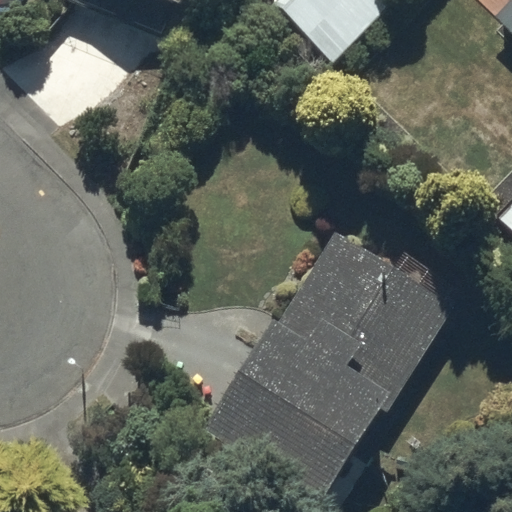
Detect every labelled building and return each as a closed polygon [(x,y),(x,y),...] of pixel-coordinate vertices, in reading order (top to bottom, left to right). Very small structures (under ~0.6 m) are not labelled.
[(122,0),(184,24),(193,0),(122,0)] [(291,0),(275,16),(335,75),(404,6),(397,0),(291,0)] [(511,13),(497,30),(511,44),(511,13)] [(511,215),(501,227),(511,238),(511,215)] [(206,455),(297,511),(334,511),(456,321),(338,247),(206,455)]
